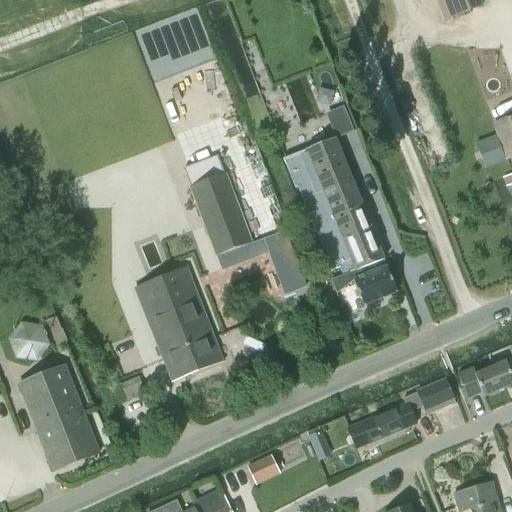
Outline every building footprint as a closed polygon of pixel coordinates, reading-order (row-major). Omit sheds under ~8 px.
[(480,6),(477,0),(434,0),(442,21),(480,6)] [(335,140),(353,133),(343,107),(325,114),(335,140)] [(497,137),(476,145),(484,168),(506,160),(511,157),(511,117),(493,124),(497,137)] [(382,260),(333,140),(283,160),(294,187),(296,186),(331,272),(339,269),(342,276),(382,260)] [(217,157),(183,170),(190,189),(224,176),(217,157)] [(216,257),(250,244),(224,176),(190,189),(216,257)] [(384,267),(381,261),(382,261),(382,260),(342,276),(342,277),(331,281),(336,296),(354,282),(363,307),(396,294),(385,267),(384,267)] [(0,309),(26,300),(15,269),(0,274),(0,309)] [(171,383),(222,363),(186,269),(134,288),(171,383)] [(51,354),(37,318),(8,329),(23,365),(51,354)] [(511,359),(504,363),(504,362),(472,375),(470,369),(455,376),(466,402),(481,396),(482,399),(511,386),(511,359)] [(51,474),(98,456),(64,368),(17,386),(51,474)] [(137,379),(120,386),(127,403),(144,396),(137,379)] [(426,411),(453,400),(445,381),(402,400),(404,406),(348,430),(356,450),(415,425),(409,412),(424,406),(426,411)] [(320,433),(308,438),(318,462),(330,457),(320,433)] [(270,457),(247,469),(256,486),(279,474),(270,457)] [(469,511),(499,511),(491,484),(453,495),(458,511),(466,511),(469,511)] [(207,511),(229,511),(223,497),(204,506),(207,511)] [(193,511),(193,510),(187,511),(179,511),(176,502),(153,511),(193,511)]
